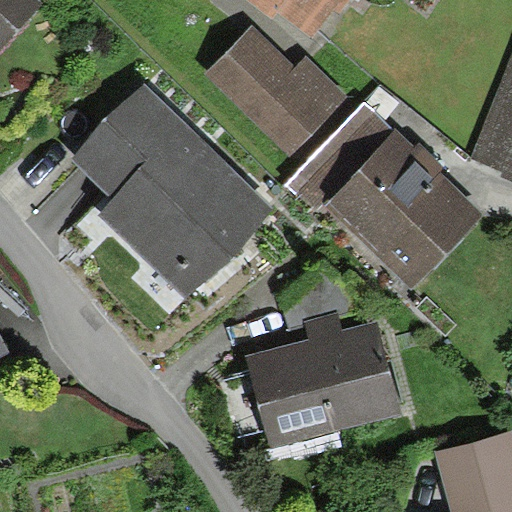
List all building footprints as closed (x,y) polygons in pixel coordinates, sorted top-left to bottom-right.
[(0,0),(0,20),(19,0),(0,0)] [(277,0),(311,24),(329,0),(277,0)] [(289,138),(317,109),(245,40),(217,69),(289,138)] [(223,236),(254,205),(226,178),(224,179),(142,98),(86,153),(137,203),(122,218),(178,273),(219,232),(223,236)] [(388,146),(354,113),(304,164),(410,268),(465,212),(429,176),(438,167),(416,145),(406,155),(392,142),(388,146)] [(511,140),(502,164),(511,168),(511,140)] [(337,335),(332,316),(363,309),(362,299),(321,259),(279,294),(288,326),(293,346),(254,355),(273,434),(390,405),(371,327),(337,335)] [(443,450),(456,502),(511,487),(511,458),(505,434),(443,450)] [(511,511),(511,487),(456,502),(458,511),(511,511)]
